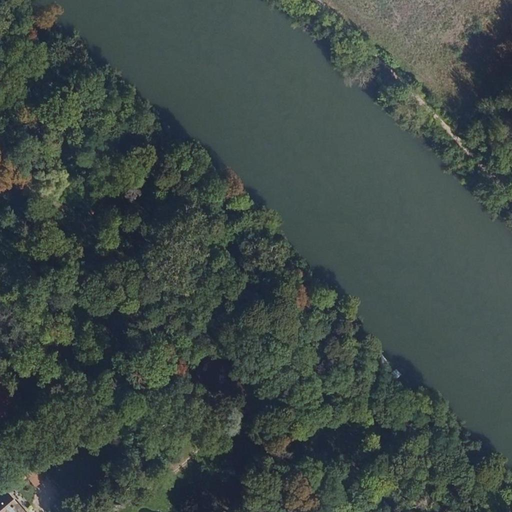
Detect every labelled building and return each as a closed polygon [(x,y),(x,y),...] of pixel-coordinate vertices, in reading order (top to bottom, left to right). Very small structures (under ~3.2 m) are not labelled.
[(49,451),(36,462),(40,467),(53,456),(49,451)] [(36,462),(23,473),(28,478),(34,485),(46,474),(40,467),(36,462)] [(4,489),(9,494),(28,478),(23,473),(4,489)] [(24,511),(4,489),(0,492),(0,511),(24,511)] [(53,508),(56,511),(69,511),(83,501),(73,490),(53,508)]
